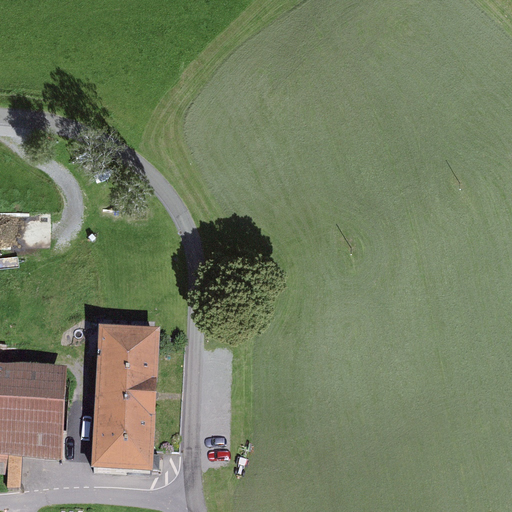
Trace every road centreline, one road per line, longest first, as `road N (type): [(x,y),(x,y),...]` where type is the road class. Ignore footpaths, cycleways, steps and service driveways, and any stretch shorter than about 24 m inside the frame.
road 1 (unclassified): [(0,118),(91,136),(140,168),(192,234),(199,275),(191,511)]
road 2 (track): [(0,129),(61,179),(72,208),(54,237),(0,258)]
